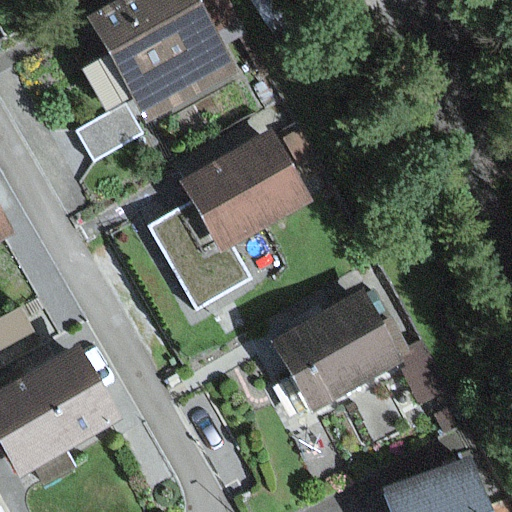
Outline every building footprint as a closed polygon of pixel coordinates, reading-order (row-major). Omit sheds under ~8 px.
[(182,0),(161,0),(91,37),(141,130),(227,85),(182,0)] [(268,152),(184,200),(222,267),(306,219),(268,152)] [(356,278),(275,323),(318,400),(399,355),(356,278)] [(65,354),(0,391),(0,472),(7,485),(108,427),(65,354)] [(485,511),(462,448),(374,481),(386,511),(485,511)]
